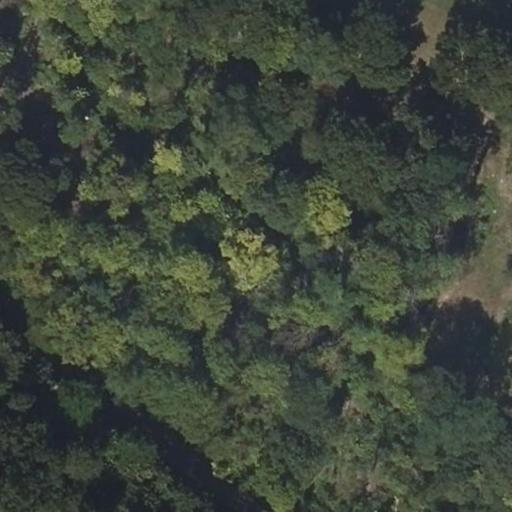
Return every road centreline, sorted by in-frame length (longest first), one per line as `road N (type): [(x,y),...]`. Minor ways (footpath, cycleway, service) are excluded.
road 1 (track): [(133,0),(511,149)]
road 2 (unclassified): [(246,511),(97,394),(0,302)]
